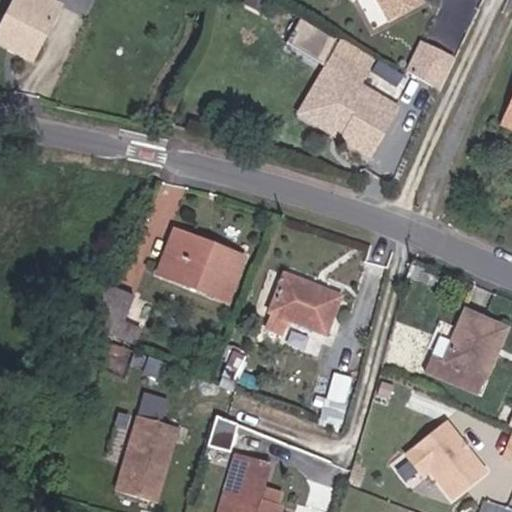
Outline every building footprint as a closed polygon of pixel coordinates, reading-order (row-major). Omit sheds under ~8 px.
[(0,0),(0,56),(6,60),(34,5),(24,0),(0,0)] [(385,0),(401,26),(434,6),(430,0),(385,0)] [(388,55),(355,37),(338,67),(347,72),(328,103),(331,117),(357,132),(353,140),(381,157),(407,113),(366,89),(388,55)] [(428,90),(442,59),(431,54),(417,85),(428,90)] [(450,100),(464,70),(442,59),(428,90),(450,100)] [(357,132),(331,117),(328,103),(347,72),(338,67),(309,115),(353,140),(357,132)] [(253,260),(259,242),(188,214),(182,234),(253,260)] [(173,261),(243,289),(253,260),(182,234),(173,261)] [(350,295),(356,277),(304,259),(297,276),(350,295)] [(308,304),(343,318),(350,295),(297,276),(289,295),(293,299),(291,314),(301,316),(308,304)] [(103,315),(128,321),(135,291),(110,286),(103,315)] [(511,339),(511,314),(484,303),(462,353),(497,368),(510,339),(511,339)] [(304,349),(312,331),(292,323),(285,341),(304,349)] [(496,388),(511,350),(511,339),(510,339),(497,368),(462,353),(449,347),(441,364),(496,388)] [(327,396),(361,401),(366,369),(333,364),(327,396)] [(192,412),(153,399),(131,466),(170,479),(192,412)] [(461,411),(420,443),(436,463),(443,458),(466,486),(499,461),(461,411)] [(234,448),(239,421),(218,417),(212,444),(234,448)] [(254,511),(289,511),(296,488),(274,481),(284,450),(246,438),(229,504),(254,511)]
